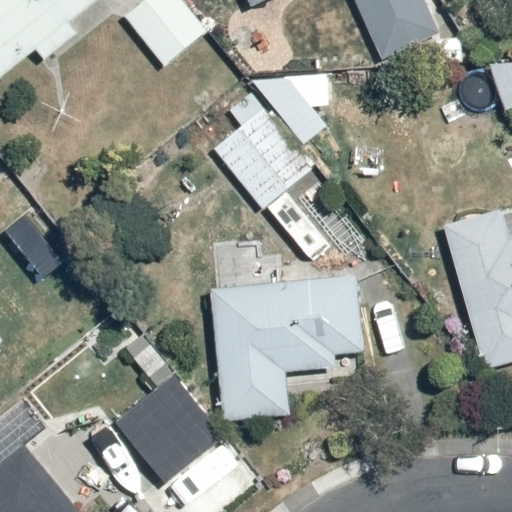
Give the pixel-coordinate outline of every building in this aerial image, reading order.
[(0,0),(0,83),(39,52),(48,63),(81,38),(73,28),(109,0),(0,0)] [(211,33),(185,0),(147,0),(129,15),(168,66),(211,33)] [(443,33),(428,0),(357,0),(385,59),(443,33)] [(511,69),(496,72),(511,108),(511,69)] [(261,77),(257,83),(304,147),(332,126),(321,112),(334,112),(332,75),(261,77)] [(262,208),(319,167),(254,79),(225,100),(234,112),(245,126),(217,147),(262,208)] [(511,210),(449,225),(489,371),(511,364),(511,210)] [(368,354),(362,276),(215,291),(228,423),(296,418),(292,376),(342,370),(339,357),(368,354)] [(224,435),(169,372),(116,417),(170,481),(224,435)] [(0,511),(81,511),(31,448),(0,472),(0,511)]
